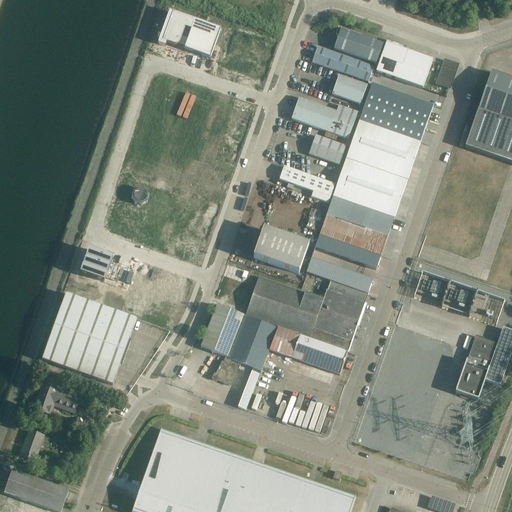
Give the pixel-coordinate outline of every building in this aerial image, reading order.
[(185,45),(184,50),(210,59),(220,30),(172,13),(162,42),(173,46),(174,46),(175,46),(176,46),(177,45),(178,45),(178,44),(179,44),(179,43),(185,45)] [(376,64),(378,56),(382,45),(361,38),(361,36),(338,27),(335,34),(337,38),(333,49),(376,64)] [(230,34),(218,66),(253,79),(264,46),(230,34)] [(422,89),(432,61),(404,51),(405,47),(386,41),(375,72),(422,89)] [(368,83),(373,68),(317,48),(311,63),(368,83)] [(442,67),(454,71),(456,66),(444,61),(442,67)] [(440,73),(452,77),(454,71),(442,67),(440,73)] [(438,79),(450,83),(452,77),(440,73),(438,79)] [(477,110),(464,148),(511,164),(511,80),(491,73),(478,110),(477,110)] [(360,105),(367,86),(338,76),(331,95),(360,105)] [(448,89),(450,83),(438,79),(436,85),(448,89)] [(358,122),(420,144),(433,107),(433,106),(371,84),(371,85),(358,122)] [(291,120),(348,140),(357,113),(339,106),(336,113),(298,99),(291,120)] [(407,181),(420,144),(358,122),(345,160),(407,181)] [(339,166),(345,147),(315,136),(308,155),(339,166)] [(393,219),(407,181),(345,160),(332,198),(393,219)] [(328,204),(334,186),(283,168),(279,180),(312,192),(310,198),(328,204)] [(139,188),(133,192),(131,198),(134,204),(141,206),(147,202),(148,196),(145,190),(139,188)] [(380,257),(393,219),(332,198),(319,236),(380,257)] [(298,275),(308,246),(263,230),(253,259),(298,275)] [(376,271),(380,257),(319,236),(314,249),(376,271)] [(112,259),(88,250),(80,274),(104,283),(112,259)] [(367,295),(372,281),(310,260),(306,274),(330,282),(367,295)] [(323,300),(258,278),(245,317),(278,329),(346,353),(349,343),(351,343),(364,304),(367,295),(330,282),(327,292),(326,291),(323,300)] [(122,365),(130,342),(128,342),(136,320),(65,294),(42,360),(112,386),(120,364),(122,365)] [(225,358),(241,316),(216,306),(200,348),(225,358)] [(260,373),(261,371),(269,351),(278,329),(245,317),(241,316),(225,358),(225,359),(232,362),(260,373)] [(347,353),(346,353),(278,329),(269,351),(299,362),(339,376),(347,353)] [(511,351),(511,332),(503,330),(498,344),(475,336),(455,393),(478,400),(485,382),(500,387),(511,351)] [(230,387),(238,370),(229,366),(232,362),(225,359),(223,363),(222,363),(215,376),(214,375),(211,380),(216,382),(217,380),(230,387)] [(245,411),(247,406),(259,376),(251,373),(237,408),(245,411)] [(80,399),(60,391),(62,385),(45,379),(37,399),(36,398),(32,410),(51,417),(54,408),(74,416),(80,399)] [(349,511),(355,498),(160,430),(141,486),(136,501),(132,511),(349,511)] [(35,463),(44,437),(28,431),(19,457),(35,463)] [(0,493),(11,497),(52,511),(60,511),(68,492),(12,472),(8,481),(0,478),(0,493)] [(338,481),(341,474),(334,472),(332,479),(338,481)] [(52,511),(11,497),(9,503),(25,509),(23,511),(52,511)]
